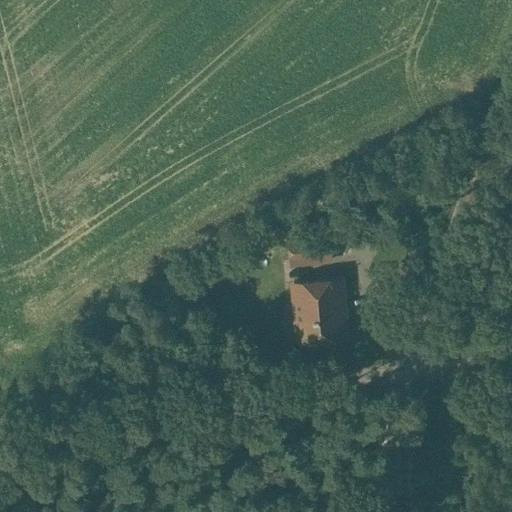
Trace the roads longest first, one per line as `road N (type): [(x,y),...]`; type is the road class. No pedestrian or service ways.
road 1 (unclassified): [(412,361),(0,437)]
road 2 (unclassified): [(412,361),(511,84)]
road 3 (unclassified): [(378,511),(412,361)]
